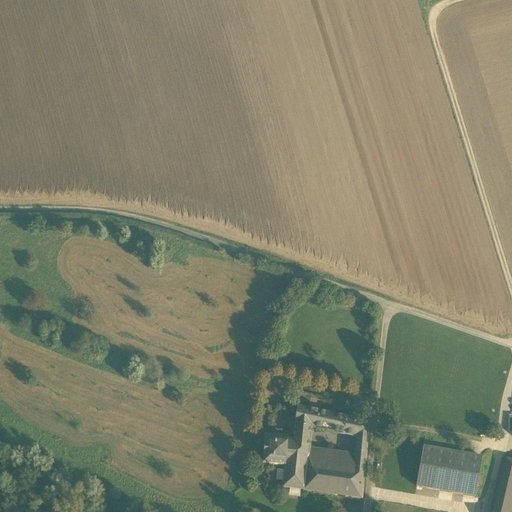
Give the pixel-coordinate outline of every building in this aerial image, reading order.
[(136,381),(153,386),(156,374),(139,369),(136,381)] [(298,408),(295,425),(312,429),(329,433),(333,415),(298,408)] [(348,419),(333,415),(329,433),(345,436),(348,419)] [(345,436),(354,438),(362,422),(348,419),(345,436)] [(369,423),(362,422),(354,438),(357,439),(355,457),(354,472),(364,473),(369,423)] [(293,440),(287,439),(286,458),(308,460),(312,429),(295,425),(293,440)] [(285,468),(286,458),(287,439),(264,438),(262,466),(284,468),(285,468)] [(416,488),(475,498),(482,458),(423,448),(416,488)] [(325,457),(324,467),(354,472),(355,457),(328,453),(325,457)] [(283,489),(304,492),(308,465),(308,460),(286,458),(285,468),(284,468),(283,489)] [(507,511),(511,496),(511,494),(511,461),(506,460),(493,511),(507,511)] [(361,500),(364,473),(354,472),(324,467),(308,465),(304,492),(320,494),(361,500)]
